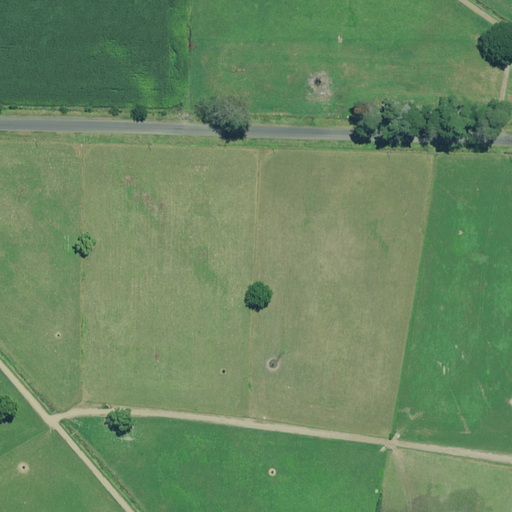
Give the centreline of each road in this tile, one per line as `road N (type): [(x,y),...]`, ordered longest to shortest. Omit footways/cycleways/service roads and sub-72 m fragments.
road 1 (residential): [(0,124),(511,139)]
road 2 (track): [(52,420),(83,411),(153,412),(511,459)]
road 3 (track): [(0,361),(133,511)]
